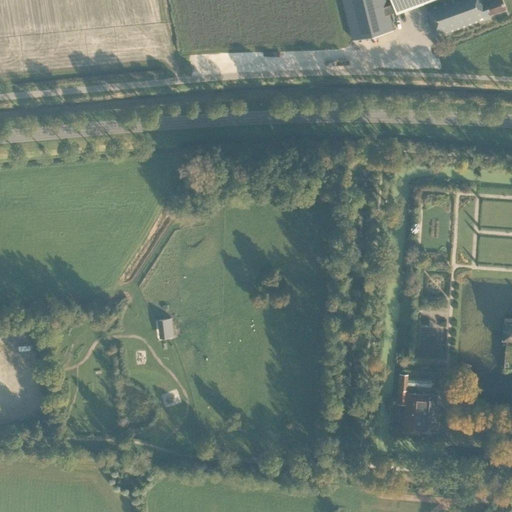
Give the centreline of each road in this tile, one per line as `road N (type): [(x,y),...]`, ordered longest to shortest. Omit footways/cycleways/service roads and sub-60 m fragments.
road 1 (primary): [(0,137),(302,114),(511,120)]
road 2 (unclassified): [(0,95),(356,70)]
